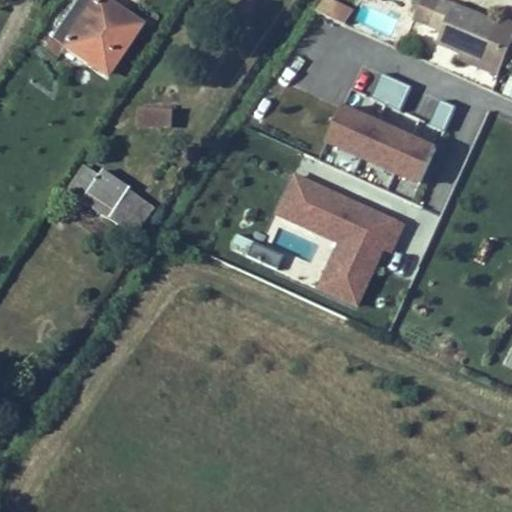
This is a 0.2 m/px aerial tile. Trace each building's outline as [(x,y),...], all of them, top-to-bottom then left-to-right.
[(156,23),(123,0),(86,0),(58,39),(75,51),(80,45),(120,73),(156,23)] [(319,0),(316,5),(332,13),(340,0),(339,0),(319,0)] [(505,63),(511,47),(511,20),(500,15),(465,0),(439,0),(433,14),(450,23),(444,36),(465,45),(505,63)] [(511,13),(502,9),(500,15),(511,20),(511,13)] [(502,71),(505,63),(465,45),(461,54),(502,71)] [(372,96),(401,109),(412,86),(382,73),(372,96)] [(325,146),(422,187),(440,146),(343,105),(325,146)] [(136,110),(136,126),(158,126),(158,109),(136,110)] [(72,185),(110,211),(130,181),(104,164),(101,168),(89,160),(72,185)] [(392,253),(405,223),(291,174),(272,216),(334,243),(314,290),(358,309),(384,249),(392,253)] [(144,190),(130,181),(110,211),(123,219),(144,190)] [(233,240),(230,252),(277,264),(280,253),(233,240)]
